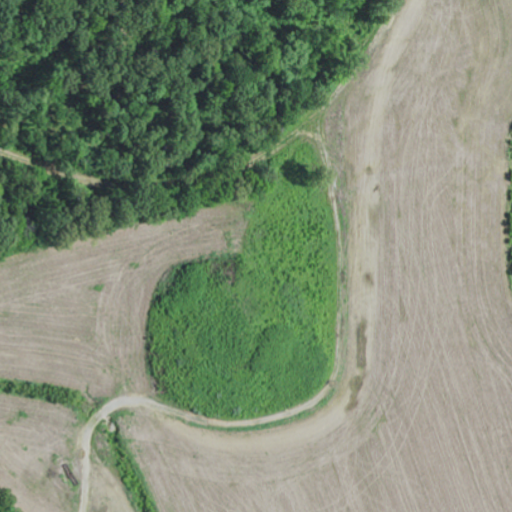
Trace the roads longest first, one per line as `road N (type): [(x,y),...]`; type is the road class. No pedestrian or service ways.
road 1 (track): [(79,511),(86,434),(111,405),(157,402),(224,424),(305,407),(333,377),(337,213),(317,162),(285,140)]
road 2 (track): [(0,151),(148,189),(249,165),(314,119),(400,0)]
